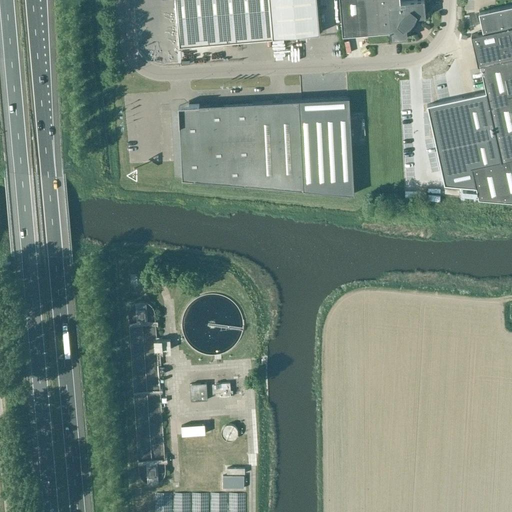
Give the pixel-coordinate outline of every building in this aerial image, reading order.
[(273,36),(321,32),(318,0),(177,0),(181,44),(273,36)] [(391,30),(392,39),(408,37),(407,27),(411,25),(415,20),(416,17),(426,16),(424,0),(416,0),(401,1),(400,0),(340,0),(343,34),(391,30)] [(463,97),(427,105),(444,184),(460,186),(476,187),(478,200),(511,202),(511,3),(479,11),(483,31),(472,33),(478,63),(480,63),(486,92),(463,97)] [(194,178),(356,193),(350,96),(200,104),(200,103),(190,104),(190,105),(191,105),(191,110),(186,116),(181,116),(181,115),(180,115),(183,177),(183,178),(194,179),(194,178)] [(191,383),(193,399),(208,397),(207,382),(191,383)] [(230,382),(212,383),(213,392),(219,392),(220,397),(231,397),(230,382)] [(232,434),(229,422),(215,426),(218,438),(232,434)] [(205,424),(181,425),(182,435),(205,433),(205,424)] [(244,475),(223,475),(223,487),(244,487),(244,475)]
